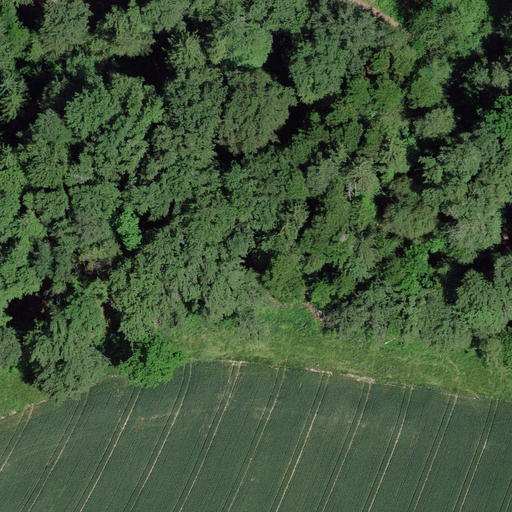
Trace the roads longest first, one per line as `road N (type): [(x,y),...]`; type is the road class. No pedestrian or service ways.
road 1 (track): [(0,188),(243,0)]
road 2 (track): [(511,232),(439,70),(390,22),(349,0)]
